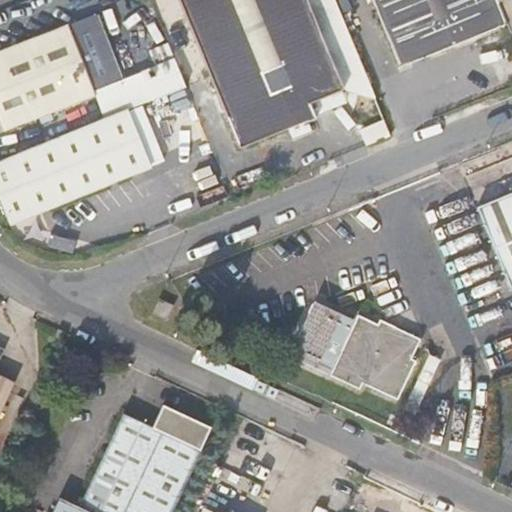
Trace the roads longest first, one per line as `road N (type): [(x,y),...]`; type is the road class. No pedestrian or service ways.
road 1 (unclassified): [(64,306),(511,125)]
road 2 (unclassified): [(486,511),(64,306)]
